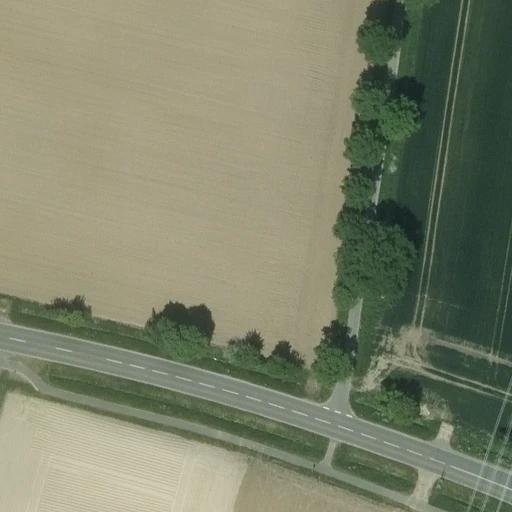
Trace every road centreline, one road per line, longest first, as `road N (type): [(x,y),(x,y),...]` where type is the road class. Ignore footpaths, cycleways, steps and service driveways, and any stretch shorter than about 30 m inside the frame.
road 1 (unclassified): [(405,0),(337,428)]
road 2 (secondary): [(337,428),(208,387),(0,339)]
road 3 (secondary): [(511,490),(337,428)]
